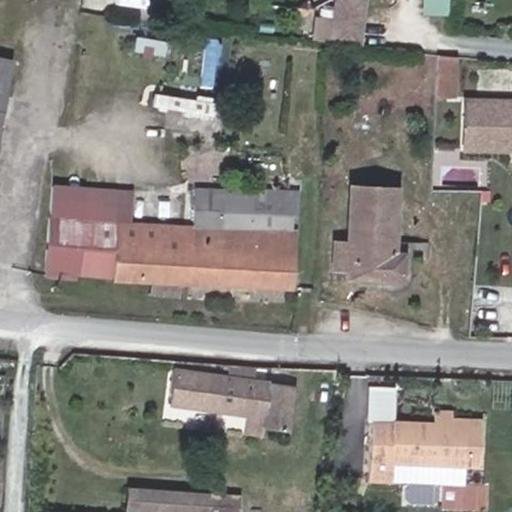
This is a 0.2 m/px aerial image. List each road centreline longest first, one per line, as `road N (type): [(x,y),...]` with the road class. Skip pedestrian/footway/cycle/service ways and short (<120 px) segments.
road 1 (residential): [(0,319),(302,346),(511,354)]
road 2 (unknown): [(0,273),(58,36)]
